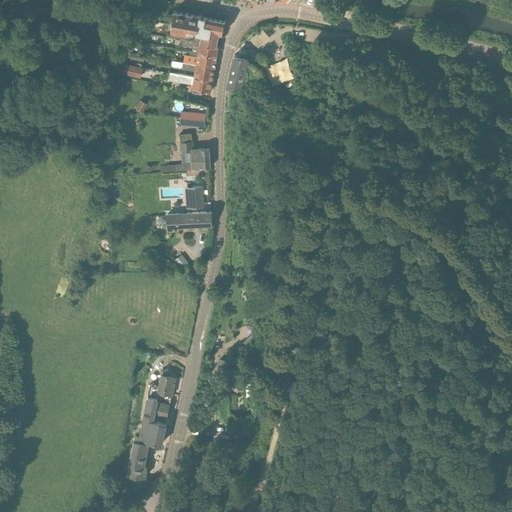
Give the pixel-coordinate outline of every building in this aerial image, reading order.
[(67,4),(52,1),(50,8),(34,5),(33,15),(50,18),(49,24),(64,27),(65,21),(80,24),(82,15),(70,13),(73,2),(67,1),(67,4)] [(147,32),(180,39),(200,42),(205,16),(200,15),(174,11),(172,23),(165,22),(155,20),(147,32)] [(200,42),(216,45),(219,32),(223,33),(226,20),(205,16),(200,42)] [(199,52),(216,56),(218,46),(216,45),(200,42),(180,39),(179,45),(200,48),(199,52)] [(242,90),(249,59),(255,60),(256,52),(245,49),(243,49),(242,49),(241,49),(241,50),(240,50),(239,51),(237,56),(235,55),(230,74),(228,86),(242,90)] [(143,61),(145,55),(131,52),(130,58),(143,61)] [(183,62),(214,69),(216,56),(199,52),(198,58),(183,55),(182,62),(183,62)] [(288,57),(266,66),(273,86),(295,77),(288,57)] [(196,71),(194,77),(194,78),(212,81),(214,69),(183,62),(182,62),(171,60),(170,67),(196,71)] [(141,76),(143,67),(125,63),(122,72),(141,76)] [(192,88),(211,92),(212,81),(194,78),(194,77),(169,72),(168,80),(175,81),(188,82),(193,83),(192,88)] [(141,99),(136,109),(143,112),(148,103),(141,99)] [(206,113),(193,112),(192,126),(205,127),(206,113)] [(161,172),(190,169),(201,168),(211,167),(209,148),(193,149),(193,148),(193,141),(192,141),(181,142),(181,151),(191,150),(192,163),(160,166),(161,172)] [(203,185),(185,187),(187,208),(204,207),(203,185)] [(177,214),(167,214),(167,230),(178,230),(178,226),(212,224),(212,211),(177,213),(177,214)] [(181,272),(190,265),(182,254),(173,261),(181,272)] [(150,439),(149,441),(162,443),(166,422),(167,416),(168,416),(175,380),(173,380),(173,376),(170,376),(167,369),(163,370),(161,373),(159,385),(150,384),(150,385),(147,396),(140,437),(150,439)] [(150,439),(140,437),(135,436),(128,473),(146,476),(147,468),(144,467),(149,441),(150,439)]
